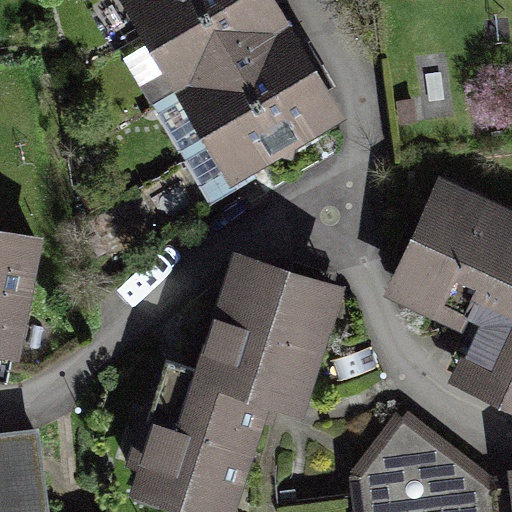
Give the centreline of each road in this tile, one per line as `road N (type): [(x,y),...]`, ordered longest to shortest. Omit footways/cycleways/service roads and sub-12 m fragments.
road 1 (residential): [(345,231),(241,242),(64,385),(0,414)]
road 2 (residential): [(345,231),(411,373),(511,445)]
road 3 (residential): [(314,0),(369,143),(345,231)]
